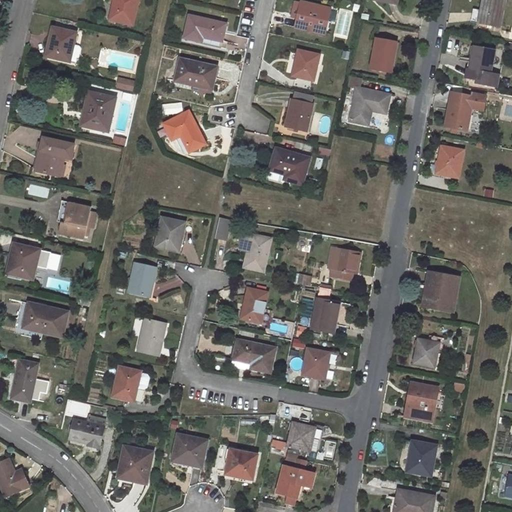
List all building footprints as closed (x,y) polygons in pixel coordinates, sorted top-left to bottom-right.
[(114,0),(110,20),(133,25),(138,0),(114,0)] [(501,0),(483,0),(479,23),(500,27),(505,1),(501,0)] [(302,2),(296,27),(324,34),(329,8),(302,2)] [(190,16),(185,38),(202,41),(203,37),(222,41),(226,24),(190,16)] [(53,28),(47,56),(70,61),(76,33),(53,28)] [(376,39),(370,68),(392,73),(397,43),(376,39)] [(470,78),(490,81),(496,50),(475,47),(470,78)] [(299,51),(293,76),(314,81),(319,56),(299,51)] [(176,80),(193,85),(194,82),(212,86),(216,67),(181,59),(176,80)] [(128,80),(117,78),(116,86),(126,88),(128,80)] [(192,88),(210,92),(212,86),(194,82),(193,85),(192,88)] [(357,89),(350,122),(369,125),(372,111),(386,113),(390,95),(357,89)] [(88,112),(85,127),(109,132),(117,98),(89,92),(84,111),(88,112)] [(485,110),(488,97),(473,94),(473,97),(453,93),(451,103),(473,107),(472,107),(485,110)] [(293,100),(287,127),(307,132),(313,105),(293,100)] [(451,103),(446,127),(468,131),(472,107),(473,107),(451,103)] [(189,113),(165,125),(172,139),(182,135),(190,151),(204,144),(189,113)] [(63,165),(65,156),(71,157),(74,144),(43,138),(36,171),(55,175),(58,164),(63,165)] [(443,147),(438,174),(459,178),(464,151),(443,147)] [(277,149),(271,170),(292,176),(290,181),(302,184),(309,159),(277,149)] [(47,198),(49,189),(30,184),(28,194),(47,198)] [(62,222),(59,234),(84,240),(87,227),(94,228),(98,213),(90,211),(91,207),(70,203),(66,223),(62,222)] [(228,240),(233,220),(220,217),(216,237),(228,240)] [(162,218),(156,247),(177,252),(180,238),(182,239),(185,223),(162,218)] [(251,237),(243,235),(240,249),(248,251),(251,237)] [(248,251),(245,266),(264,271),(271,239),(252,235),(251,237),(248,251)] [(14,259),(10,274),(33,279),(40,250),(14,244),(11,259),(14,259)] [(330,277),(352,281),(354,274),(356,274),(359,256),(334,251),(330,269),(332,269),(330,277)] [(136,263),(129,292),(150,297),(157,268),(136,263)] [(433,285),(429,307),(452,311),(459,278),(431,272),(428,284),(433,285)] [(299,273),(297,283),(303,284),(305,274),(299,273)] [(303,284),(311,286),(314,276),(305,274),(303,284)] [(428,284),(424,306),(429,307),(433,285),(428,284)] [(319,296),(331,299),(332,290),(321,288),(319,296)] [(248,289),(241,318),(261,323),(267,293),(248,289)] [(318,299),(312,329),(335,333),(340,304),(318,299)] [(29,304),(24,327),(63,336),(68,312),(29,304)] [(145,320),(138,350),(159,355),(166,324),(145,320)] [(237,340),(234,359),(233,364),(235,366),(248,369),(251,368),(270,373),(275,349),(237,340)] [(420,340),(415,363),(435,367),(440,344),(420,340)] [(309,349),(303,375),(325,379),(330,353),(309,349)] [(20,360),(11,399),(31,403),(39,364),(20,360)] [(120,367),(114,396),(134,401),(137,388),(143,389),(146,387),(148,377),(147,374),(141,373),(141,372),(120,367)] [(410,396),(406,417),(432,421),(438,388),(416,384),(413,396),(410,396)] [(87,423),(104,427),(106,420),(89,415),(87,423)] [(75,420),(70,440),(89,444),(88,446),(99,449),(104,427),(87,423),(75,420)] [(293,423),(288,446),(310,451),(315,428),(293,423)] [(178,435),(172,464),(193,469),(194,466),(202,467),(207,441),(178,435)] [(413,442),(408,471),(431,475),(437,446),(413,442)] [(125,446),(118,477),(146,484),(153,453),(125,446)] [(231,450),(226,474),(253,480),(258,455),(231,450)] [(0,463),(0,483),(6,496),(29,487),(22,470),(15,473),(9,459),(0,463)] [(284,466),(277,493),(297,498),(304,472),(284,466)] [(510,475),(504,474),(501,495),(506,495),(510,475)] [(399,490),(396,511),(400,511),(432,511),(435,496),(399,490)]
